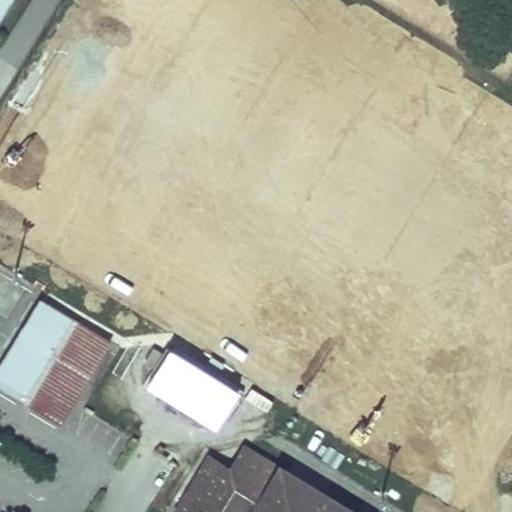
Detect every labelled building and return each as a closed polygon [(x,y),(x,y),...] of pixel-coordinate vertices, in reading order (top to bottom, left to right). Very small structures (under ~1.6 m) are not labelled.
[(0,0),(0,21),(12,0),(0,0)] [(41,301),(0,367),(0,388),(21,401),(72,319),(41,301)] [(27,404),(42,413),(58,423),(108,339),(78,321),(27,404)] [(167,345),(162,352),(232,395),(238,399),(241,393),(167,345)] [(232,395),(162,352),(154,347),(145,361),(159,370),(150,385),(214,424),(232,395)] [(165,449),(160,445),(157,450),(162,454),(165,449)] [(197,480),(189,491),(176,511),(340,511),(248,456),(237,475),(209,458),(196,479),(197,480)] [(196,479),(189,474),(182,486),(189,491),(197,480),(196,479)]
